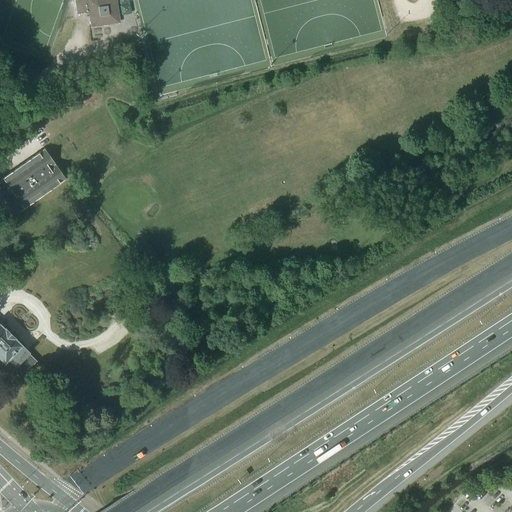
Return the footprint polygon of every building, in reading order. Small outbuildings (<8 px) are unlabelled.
[(74,0),(77,15),(90,13),(92,27),(120,23),(116,0),(74,0)] [(65,178),(45,150),(46,150),(45,149),(43,150),(0,180),(0,187),(17,212),(18,213),(19,212),(65,180),(66,179),(65,178)] [(155,276),(162,272),(160,269),(164,267),(150,246),(140,252),(155,276)] [(191,278),(191,272),(183,272),(184,286),(184,289),(203,289),(202,279),(202,278),(191,278)] [(212,288),(218,283),(214,279),(209,284),(212,288)] [(36,361),(28,354),(29,353),(21,345),(15,339),(11,335),(13,334),(13,333),(10,331),(8,332),(4,329),(0,325),(0,358),(4,363),(12,371),(13,369),(21,377),(36,361)]
